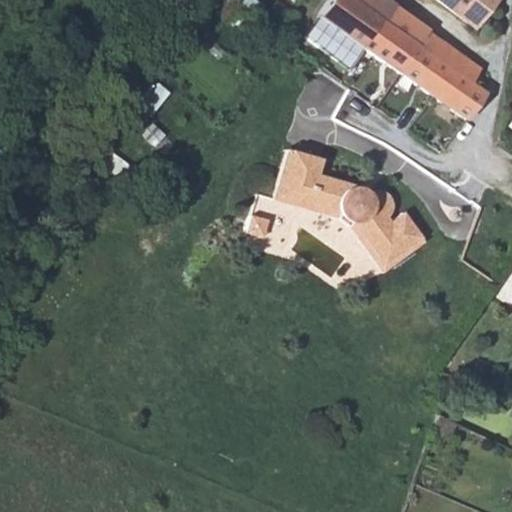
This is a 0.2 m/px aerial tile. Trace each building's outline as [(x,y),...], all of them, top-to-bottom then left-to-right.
[(426,28),(404,13),(384,0),(327,0),(316,16),(464,117),(482,90),(470,80),(478,68),(425,32),(426,28)] [(436,0),(474,27),(494,0),(436,0)] [(274,195),(287,150),(282,148),(268,199),(333,218),(344,223),(380,271),(422,240),(419,235),(381,264),(348,220),(335,213),(274,195)] [(317,158),(287,150),(274,195),(335,213),(348,220),(381,264),(419,235),(400,210),(387,220),(383,214),(385,213),(386,211),(387,209),(388,206),(389,205),(388,199),(386,194),(383,192),(381,190),(376,189),(373,189),(371,190),(366,192),(363,194),(354,190),(355,186),(313,174),(317,158)] [(262,218),(245,214),(240,231),(258,236),(262,218)] [(442,445),(453,422),(434,414),(425,438),(442,445)]
